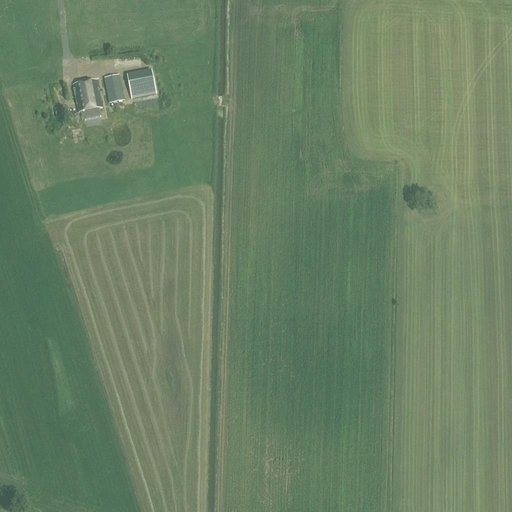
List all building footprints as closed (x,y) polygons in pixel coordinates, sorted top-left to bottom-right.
[(125,101),(120,76),(105,79),(110,104),(125,101)] [(129,80),(131,91),(138,89),(136,78),(129,80)] [(73,86),(78,114),(102,109),(97,81),(73,86)] [(155,89),(147,90),(149,97),(156,95),(155,89)] [(70,116),(68,107),(55,110),(57,119),(70,116)]
